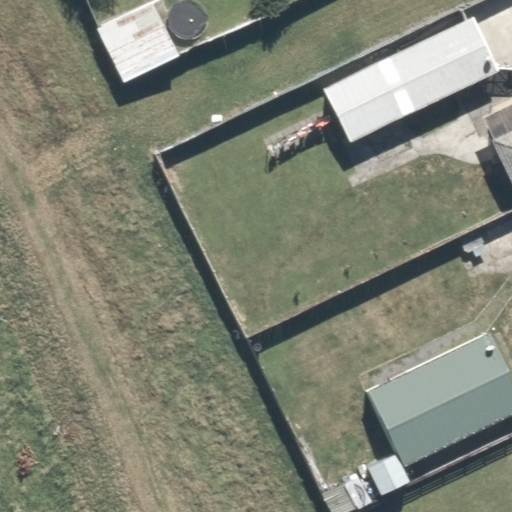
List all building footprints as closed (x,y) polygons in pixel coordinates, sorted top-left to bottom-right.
[(180,56),(154,1),(97,29),(123,83),(180,56)] [(492,71),(464,16),(315,88),(341,142),(409,110),(423,138),(460,120),(446,92),(492,71)] [(511,46),(509,48),(511,53),(511,99),(476,116),(486,138),(481,140),(508,196),(511,194),(511,46)] [(372,311),(409,293),(398,270),(361,288),(372,311)] [(511,410),(511,392),(483,332),(361,390),(397,465),(511,410)]
